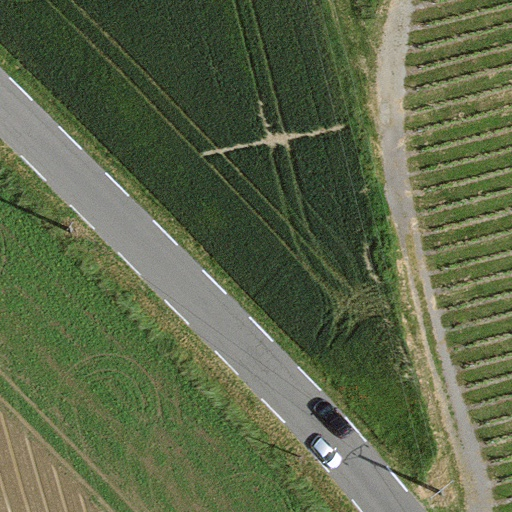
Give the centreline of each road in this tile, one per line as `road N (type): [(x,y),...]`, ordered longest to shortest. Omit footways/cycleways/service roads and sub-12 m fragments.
road 1 (tertiary): [(395,511),(0,101)]
road 2 (track): [(480,511),(402,193),(391,89),(402,0)]
road 3 (track): [(338,0),(402,193)]
